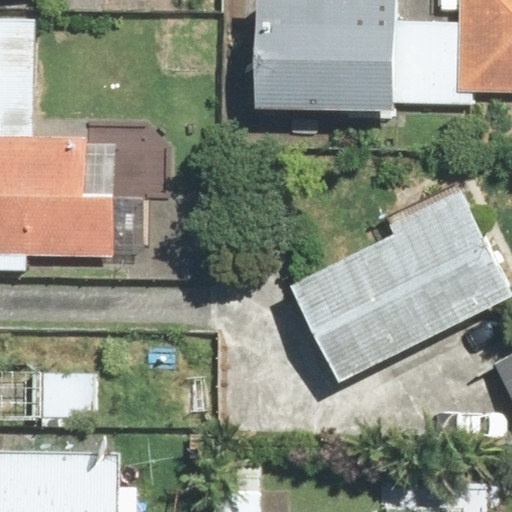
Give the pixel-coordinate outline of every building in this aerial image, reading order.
[(511,0),(470,0),(470,26),(416,24),(417,8),(277,2),(272,116),(412,122),(413,104),(482,107),(482,93),(511,93),(511,0)] [(9,143),(0,142),(0,258),(2,258),(1,275),(38,277),(39,260),(124,263),(129,148),(42,144),(47,24),(0,22),(0,133),(9,134),(9,143)] [(383,393),(445,362),(438,348),(511,310),(511,269),(475,197),(404,233),(408,241),(307,292),(357,389),(376,379),(383,393)] [(511,360),(503,365),(511,381),(511,360)] [(106,378),(48,375),(46,428),(104,431),(106,378)] [(134,458),(122,458),(0,453),(0,511),(148,511),(149,490),(133,489),(134,458)] [(222,511),(267,511),(269,469),(225,467),(222,511)] [(495,511),(496,491),(391,487),(390,511),(495,511)]
